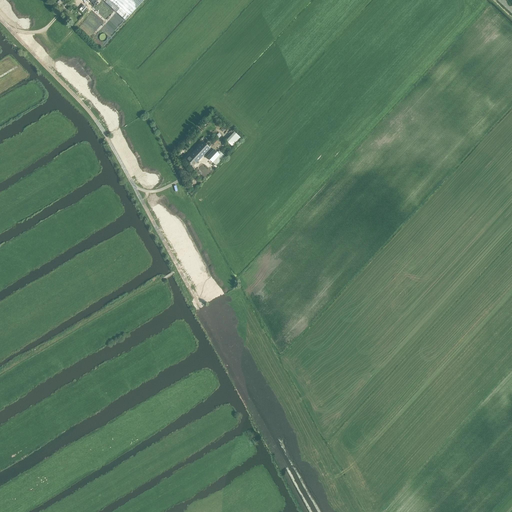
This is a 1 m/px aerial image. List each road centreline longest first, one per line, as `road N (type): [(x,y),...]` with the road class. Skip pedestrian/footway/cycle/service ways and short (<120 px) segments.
road 1 (track): [(311,511),(179,271)]
road 2 (track): [(71,93),(117,61),(152,93),(242,0)]
road 3 (track): [(0,374),(179,271)]
